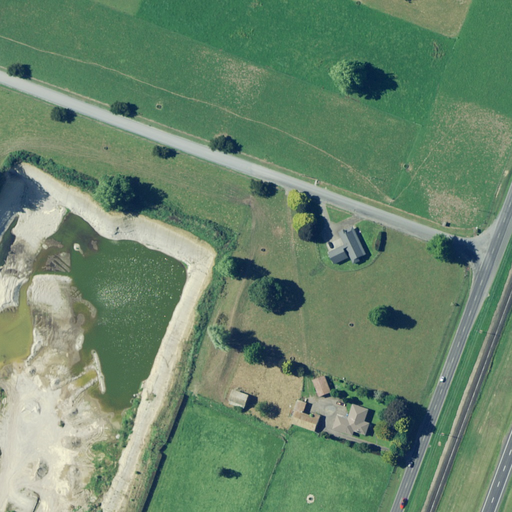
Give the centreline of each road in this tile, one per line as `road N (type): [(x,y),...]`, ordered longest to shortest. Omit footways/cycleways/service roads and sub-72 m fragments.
road 1 (track): [(0,77),(492,252)]
road 2 (secondary): [(396,511),(511,200)]
